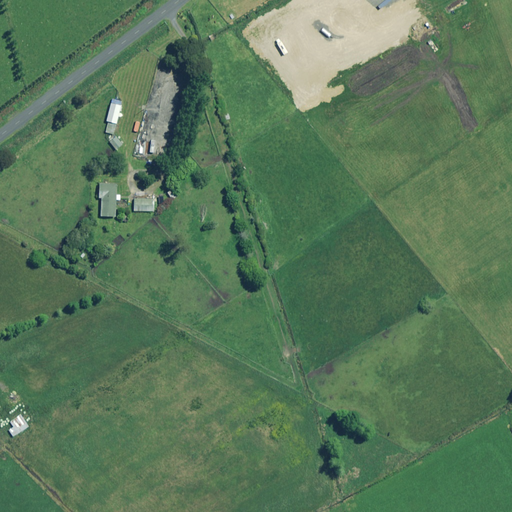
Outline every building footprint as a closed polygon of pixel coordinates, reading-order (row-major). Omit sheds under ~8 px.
[(121,107),(111,104),(106,123),(116,125),(121,107)] [(141,114),(142,113),(138,112),(133,132),(137,133),(140,122),(141,122),(143,115),(141,114)] [(115,126),(107,125),(105,133),(113,135),(115,126)] [(116,136),(108,142),(115,151),(123,145),(116,136)] [(116,184),(99,183),(98,199),(101,199),(100,217),(115,218),(116,201),(120,201),(120,196),(116,196),(116,184)] [(154,213),(154,199),(134,199),(133,212),(154,213)] [(87,254),(83,251),(79,256),(83,259),(87,254)] [(28,428),(20,416),(9,423),(13,427),(8,430),(13,437),(28,428)]
